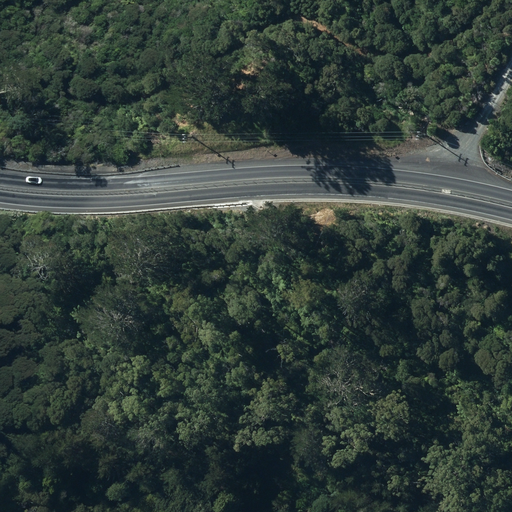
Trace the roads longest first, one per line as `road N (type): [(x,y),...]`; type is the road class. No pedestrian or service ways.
road 1 (trunk): [(0,190),(92,194),(362,179),(452,186),(511,202)]
road 2 (track): [(511,65),(452,186)]
